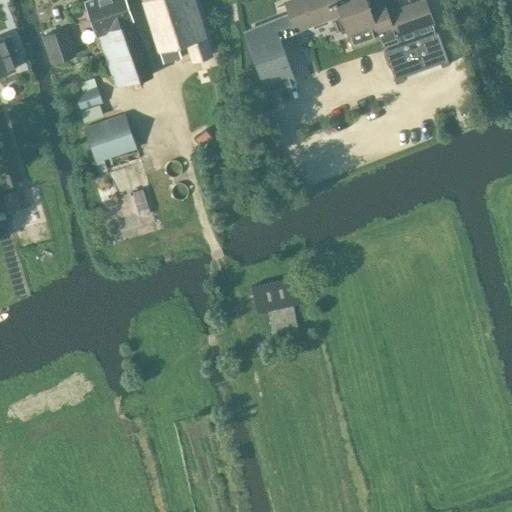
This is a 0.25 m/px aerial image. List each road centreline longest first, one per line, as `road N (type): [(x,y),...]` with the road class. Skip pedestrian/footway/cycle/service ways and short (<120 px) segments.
road 1 (unknown): [(419,104),(319,146),(307,140),(302,112),(314,98),(371,83),(402,89)]
road 2 (unknown): [(435,0),(456,62),(453,76),(419,104)]
